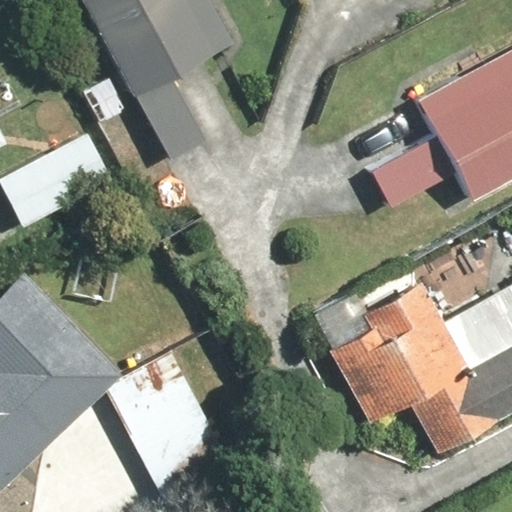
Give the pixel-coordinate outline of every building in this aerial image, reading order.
[(207,0),(74,0),(164,160),(216,131),(181,70),(231,42),(207,0)] [(511,176),(511,45),(413,96),(431,132),(363,167),(384,207),(454,172),(467,199),(511,176)] [(108,176),(82,130),(0,175),(0,186),(21,224),(108,176)] [(176,173),(134,199),(157,235),(199,209),(176,173)] [(117,372),(20,269),(0,289),(0,483),(102,386),(117,372)] [(372,321),(324,350),(365,421),(401,400),(431,453),(511,405),(511,278),(438,322),(413,278),(363,306),(372,321)] [(117,372),(102,386),(151,488),(223,451),(169,347),(117,372)]
